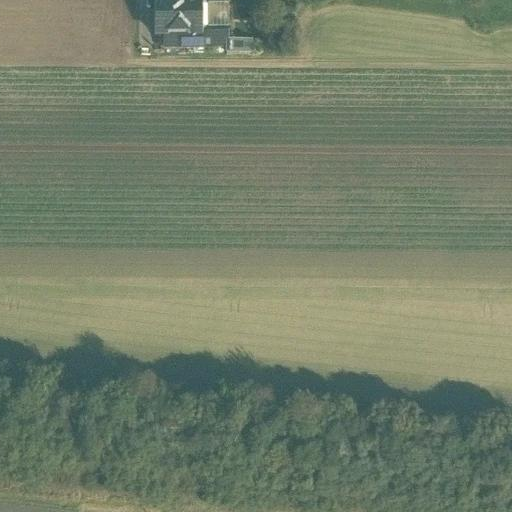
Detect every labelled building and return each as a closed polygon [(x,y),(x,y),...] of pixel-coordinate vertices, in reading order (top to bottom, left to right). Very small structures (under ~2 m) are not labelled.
[(222,0),(187,0),(188,7),(199,6),(199,9),(207,9),(223,9),(222,0)] [(156,37),(164,37),(199,37),(199,29),(199,9),(199,6),(188,7),(155,7),(156,37)] [(199,9),(199,29),(207,29),(207,9),(199,9)] [(228,9),(223,9),(207,9),(207,29),(227,29),(228,29),(228,9)] [(281,24),(295,25),(295,12),(281,9),(281,24)] [(227,29),(207,29),(199,29),(199,37),(164,37),(164,50),(226,50),(226,43),(227,29)] [(226,56),(251,56),(252,44),(226,43),(226,50),(226,56)]
